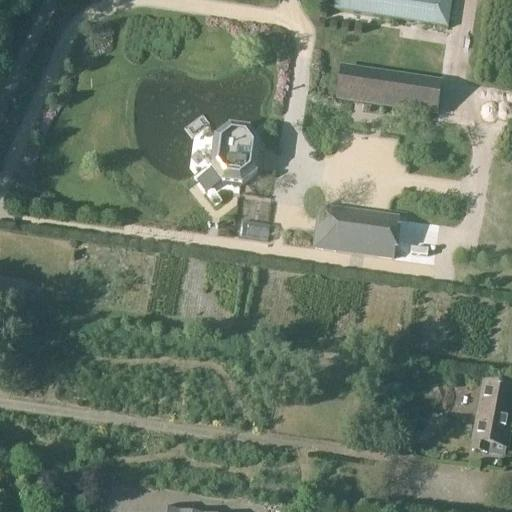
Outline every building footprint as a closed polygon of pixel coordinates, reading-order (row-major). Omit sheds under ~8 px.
[(334,0),(333,12),(448,30),(452,0),(334,0)] [(440,85),(341,70),(337,102),(436,116),(440,85)] [(256,177),(260,148),(248,133),(230,130),(214,142),(210,170),(222,185),(241,188),(256,177)] [(320,210),(314,250),(394,261),(400,222),(320,210)] [(0,306),(24,310),(28,286),(0,281),(0,306)] [(504,459),(505,450),(511,411),(511,390),(482,386),(472,444),(470,453),(504,459)]
